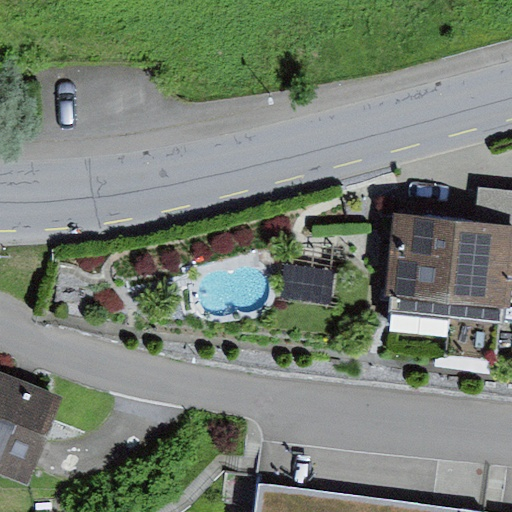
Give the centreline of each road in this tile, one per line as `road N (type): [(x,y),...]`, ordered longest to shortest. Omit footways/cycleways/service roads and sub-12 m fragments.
road 1 (secondary): [(0,204),(161,188),(511,98)]
road 2 (residential): [(0,329),(133,372),(258,398),(511,431)]
